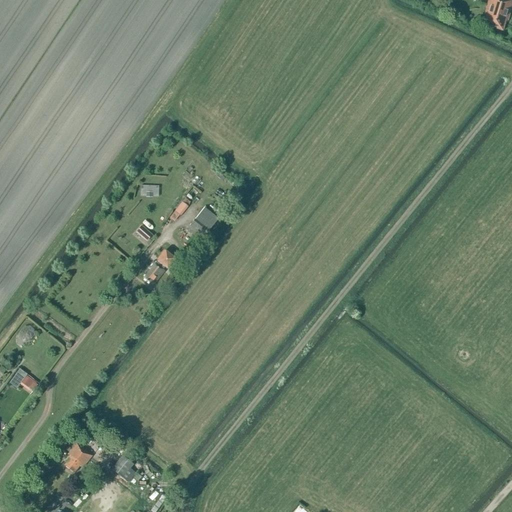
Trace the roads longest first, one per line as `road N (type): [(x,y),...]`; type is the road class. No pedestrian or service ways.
road 1 (track): [(182,511),(199,469),(511,82)]
road 2 (track): [(0,475),(43,415),(53,375),(123,284)]
